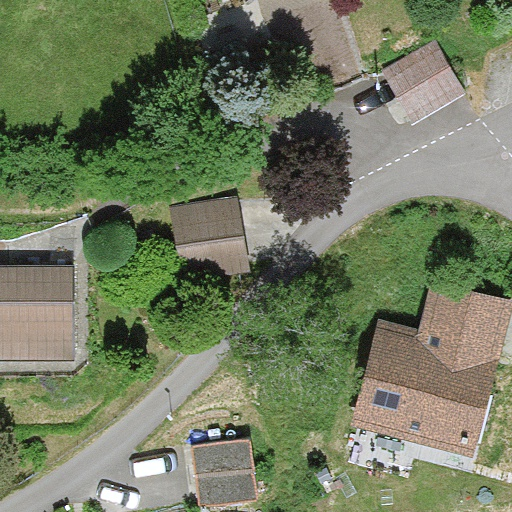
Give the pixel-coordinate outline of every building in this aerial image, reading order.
[(412,120),(463,91),(433,37),(382,66),(412,120)] [(245,191),(179,193),(181,256),(247,254),(245,191)] [(82,258),(0,257),(0,359),(81,361),(82,258)] [(506,359),(499,357),(511,309),(511,296),(431,276),(416,334),(380,324),(354,416),(481,451),(506,359)] [(253,433),(190,440),(196,494),(259,487),(253,433)]
